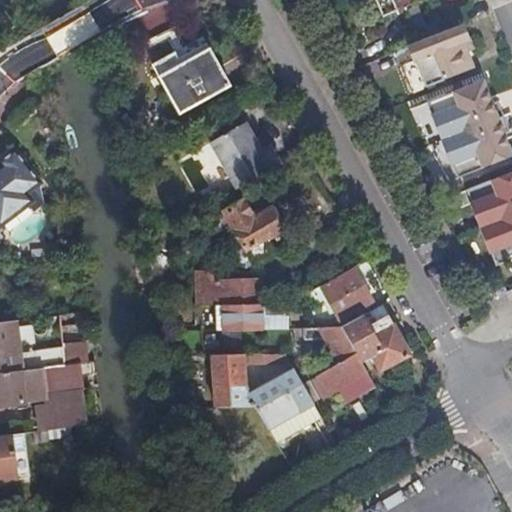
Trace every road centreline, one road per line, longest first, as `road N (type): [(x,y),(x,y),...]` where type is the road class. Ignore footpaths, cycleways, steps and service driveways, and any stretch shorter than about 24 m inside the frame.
road 1 (unclassified): [(252,0),(479,395)]
road 2 (residential): [(275,511),(479,395)]
